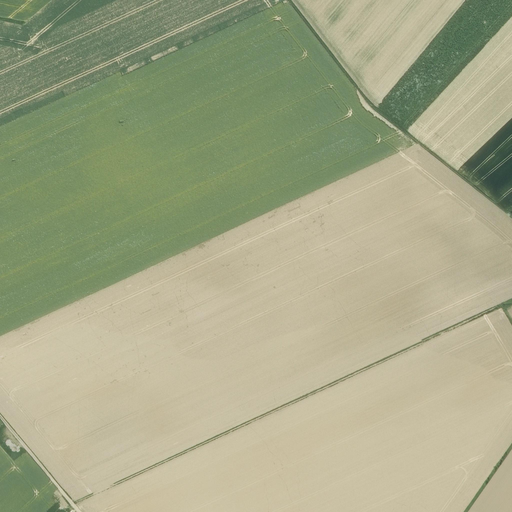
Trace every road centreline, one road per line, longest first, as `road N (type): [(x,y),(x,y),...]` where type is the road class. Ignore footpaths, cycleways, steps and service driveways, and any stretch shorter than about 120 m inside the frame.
road 1 (track): [(511,217),(368,102),(289,0)]
road 2 (track): [(0,417),(78,511)]
